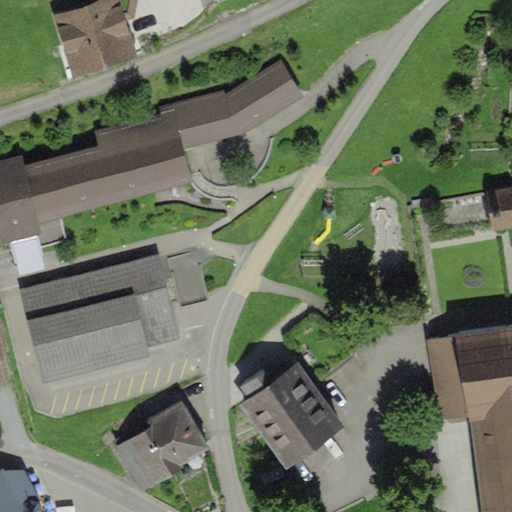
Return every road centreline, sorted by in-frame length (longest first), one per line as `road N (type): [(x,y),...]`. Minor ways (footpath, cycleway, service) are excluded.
road 1 (residential): [(237,511),(216,373),(226,321),(244,277),(399,41),(436,0)]
road 2 (residential): [(295,0),(135,71),(0,117)]
road 3 (residential): [(158,511),(68,466),(25,451),(0,453)]
